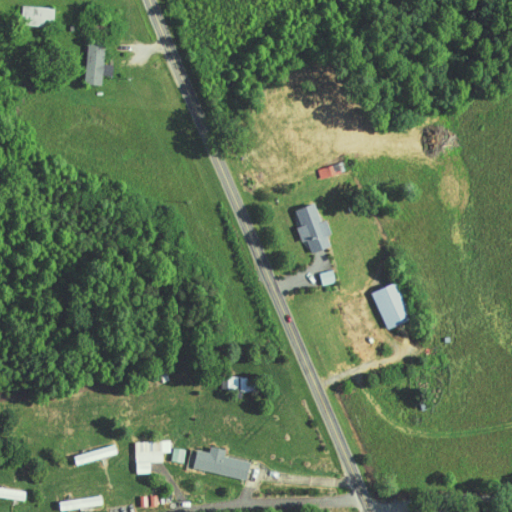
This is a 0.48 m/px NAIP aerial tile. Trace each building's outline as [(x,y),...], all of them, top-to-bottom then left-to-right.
[(40,20),(41,1),(23,0),(7,0),(7,19),(40,20)] [(98,69),(99,58),(90,57),(92,37),(74,35),(70,77),(88,79),(89,68),(98,69)] [(298,246),(317,240),(313,229),(317,228),(311,213),(306,215),(300,197),(281,203),(287,219),(283,221),(288,236),(293,234),(298,246)] [(309,279),(322,276),(319,264),(306,266),(309,279)] [(358,285),(374,322),(397,312),(381,275),(358,285)] [(236,370),(215,370),(215,385),(236,385),(236,370)] [(137,467),(137,456),(150,455),(150,446),(158,445),(158,434),(122,435),(122,467),(137,467)] [(104,447),(101,438),(60,450),(62,459),(104,447)] [(211,450),(212,443),(197,440),(196,446),(183,443),(180,463),(233,473),(236,455),(211,450)] [(173,443),(160,441),(159,455),(171,456),(173,443)]
